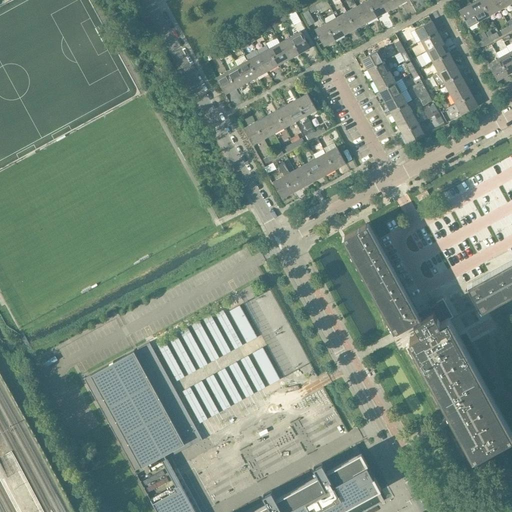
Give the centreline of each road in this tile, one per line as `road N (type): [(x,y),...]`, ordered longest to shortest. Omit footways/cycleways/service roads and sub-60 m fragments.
road 1 (residential): [(426,511),(279,241)]
road 2 (residential): [(279,241),(146,0)]
road 3 (residential): [(391,179),(511,114)]
road 4 (residential): [(279,241),(391,179)]
